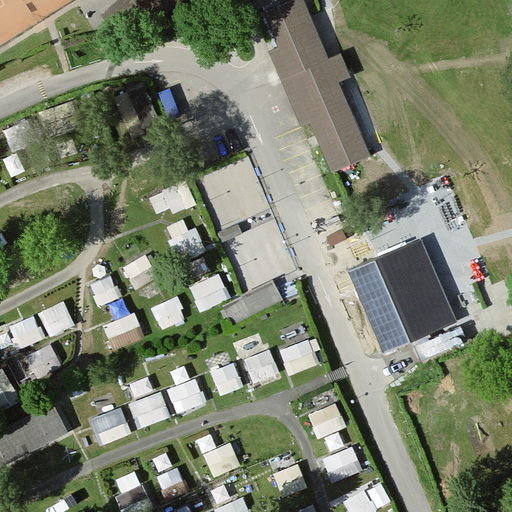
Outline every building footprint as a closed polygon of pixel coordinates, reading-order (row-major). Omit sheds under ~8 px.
[(115,0),(108,7),(127,28),(145,11),(156,22),(180,0),(115,0)] [(333,167),(372,151),(331,58),(306,0),(275,0),(264,5),(280,41),(271,45),(284,75),(303,120),(311,117),(333,167)] [(145,78),(114,92),(130,129),(161,116),(145,78)] [(246,282),(297,261),(250,152),(199,174),(211,202),(238,191),(244,205),(218,217),(246,282)] [(155,187),(162,209),(195,198),(188,177),(155,187)] [(396,365),(473,334),(456,291),(467,286),(434,207),(395,223),(402,241),(353,261),(396,365)] [(184,256),(207,244),(197,223),(173,235),(184,256)] [(193,278),(199,304),(230,296),(224,271),(193,278)] [(113,272),(94,278),(101,298),(120,291),(113,272)] [(223,297),(232,317),(284,294),(275,274),(223,297)] [(178,292),(154,300),(162,323),(186,314),(178,292)] [(64,296),(39,307),(51,332),(76,321),(64,296)] [(37,309),(8,321),(18,344),(47,332),(37,309)] [(139,309),(107,317),(113,342),(146,334),(139,309)] [(40,372),(64,362),(54,339),(31,349),(40,372)] [(274,345),(247,352),(253,376),(280,369),(274,345)] [(221,389),(244,380),(235,357),(212,366),(221,389)] [(2,363),(0,363),(0,401),(17,393),(2,363)] [(169,382),(176,406),(205,397),(197,374),(169,382)] [(163,388),(132,395),(137,421),(169,415),(163,388)] [(56,400),(0,424),(0,462),(70,433),(56,400)] [(101,440),(134,428),(125,401),(92,412),(101,440)] [(208,448),(213,468),(237,462),(232,441),(208,448)] [(182,464),(160,471),(168,495),(189,489),(182,464)] [(138,466),(115,474),(126,505),(149,497),(138,466)] [(381,476),(344,497),(353,511),(365,511),(393,496),(381,476)] [(218,501),(221,511),(222,511),(246,506),(243,494),(218,501)]
